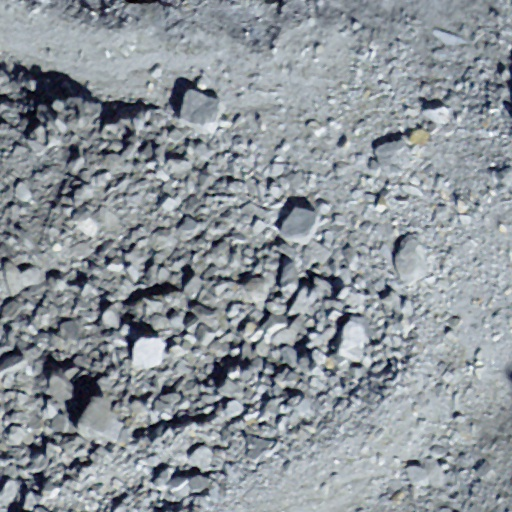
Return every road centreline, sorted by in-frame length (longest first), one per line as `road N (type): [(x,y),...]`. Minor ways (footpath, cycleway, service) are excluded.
road 1 (track): [(511,281),(452,227),(296,131),(91,91),(0,57)]
road 2 (track): [(370,511),(511,408)]
